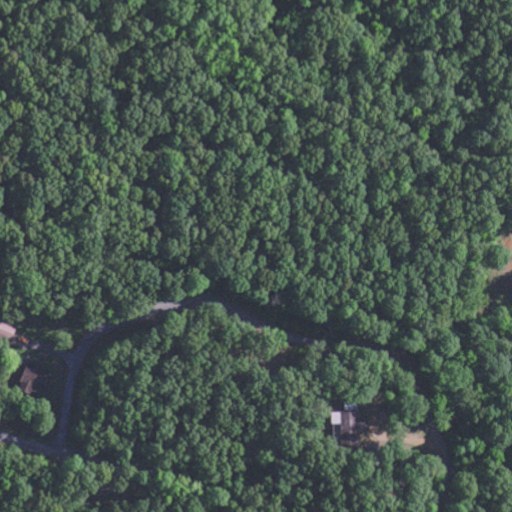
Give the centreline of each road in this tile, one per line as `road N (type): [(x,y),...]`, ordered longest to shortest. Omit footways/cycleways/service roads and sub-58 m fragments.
road 1 (residential): [(430,511),(445,476),(442,453),(400,365),(380,354),(295,341),(207,306),(100,333),(72,380),(57,453)]
road 2 (residential): [(0,434),(205,482),(253,511)]
road 3 (track): [(475,162),(306,342)]
